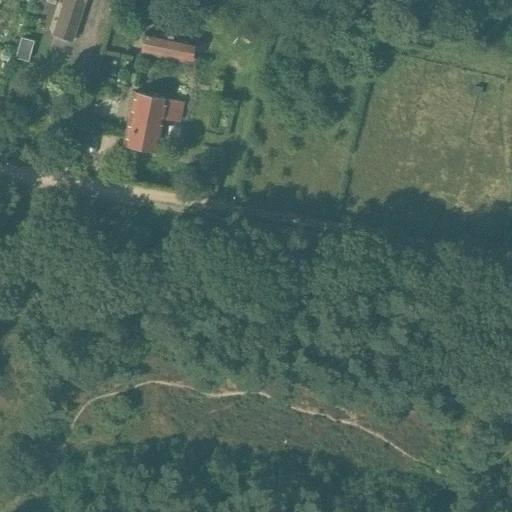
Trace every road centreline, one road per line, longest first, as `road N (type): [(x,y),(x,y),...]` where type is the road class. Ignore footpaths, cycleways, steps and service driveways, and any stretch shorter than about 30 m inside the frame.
road 1 (track): [(511,260),(235,209)]
road 2 (track): [(0,167),(235,209)]
